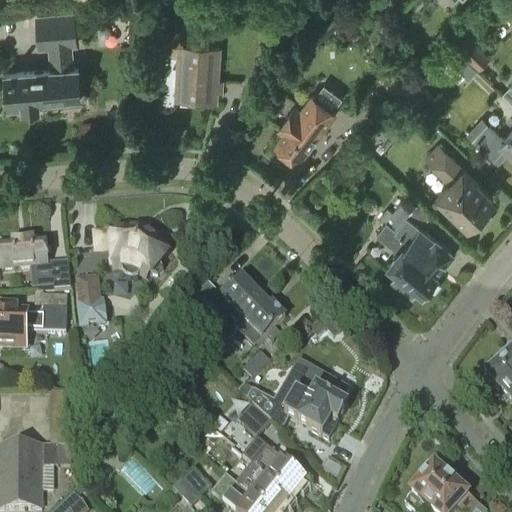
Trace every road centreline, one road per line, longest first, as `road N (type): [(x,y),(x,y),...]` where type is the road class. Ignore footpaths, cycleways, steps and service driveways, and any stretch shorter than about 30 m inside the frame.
road 1 (residential): [(416,379),(243,193),(211,177),(0,184)]
road 2 (residential): [(416,379),(511,263)]
road 3 (residential): [(352,511),(416,379)]
road 4 (residential): [(511,484),(416,379)]
